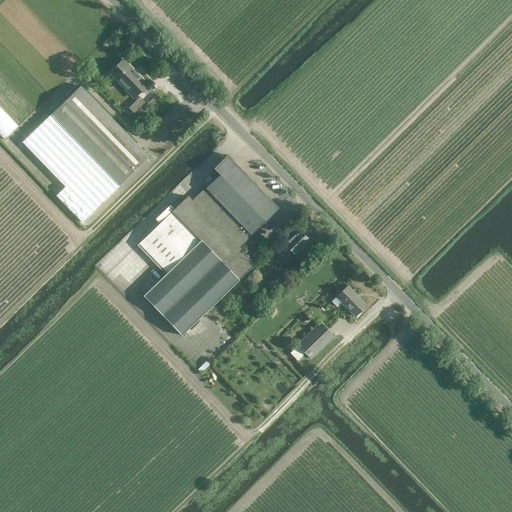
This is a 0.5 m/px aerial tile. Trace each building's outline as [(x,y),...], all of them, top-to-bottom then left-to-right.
[(145,84),(123,62),(111,73),(134,96),(145,84)] [(148,156),(130,138),(80,86),(50,115),(22,142),(65,186),(56,195),(82,222),(119,186),(119,185),(148,156)] [(140,97),(128,108),(134,113),(145,102),(140,97)] [(0,105),(0,134),(3,139),(18,125),(0,105)] [(278,208),(227,155),(214,168),(220,175),(206,188),(205,188),(192,201),(188,196),(172,212),(172,211),(137,245),(165,274),(143,295),(181,335),(239,280),(254,265),(240,250),(237,248),(251,235),(251,234),(278,208)] [(294,254),(309,240),(300,230),(294,235),(289,230),(279,239),(285,245),(294,254)] [(367,305),(347,285),(336,297),(355,316),(367,305)] [(311,359),(334,337),(320,322),(297,344),(298,345),(290,353),(297,360),(305,353),(311,359)]
